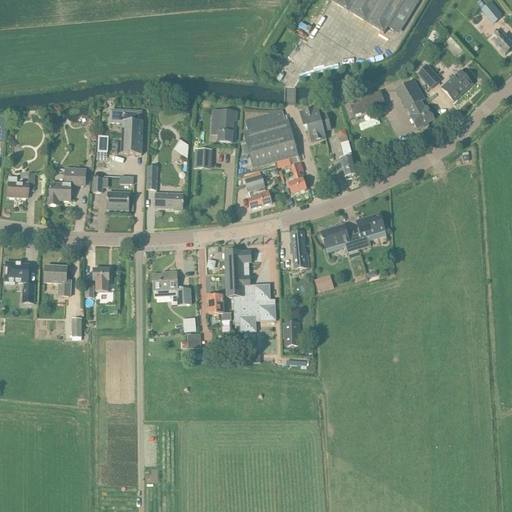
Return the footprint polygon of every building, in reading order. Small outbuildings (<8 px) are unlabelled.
[(405,0),(332,0),(331,3),(384,36),(405,0)] [(490,4),(482,11),(494,25),(501,18),(490,4)] [(494,44),(498,49),(505,56),(511,49),(511,45),(503,36),(503,37),(497,31),(494,34),(499,40),(494,44)] [(427,67),(418,75),(431,90),(440,82),(427,67)] [(461,72),(442,89),(454,103),(472,86),(461,72)] [(425,100),(420,91),(414,82),(395,93),(406,111),(407,110),(411,117),(410,118),(417,130),(434,120),(427,108),(425,110),(421,102),(425,100)] [(385,108),(380,92),(349,104),(344,106),(350,121),(385,108)] [(315,102),(317,108),(300,113),(304,127),(307,126),(311,142),(325,138),(324,133),(331,131),(324,107),(327,106),(325,99),(315,102)] [(123,125),(122,156),(142,157),(143,123),(141,123),(142,113),(111,111),(110,124),(123,125)] [(211,136),(218,136),(218,143),(232,144),(234,122),(236,122),(237,112),(213,111),(212,124),(211,136)] [(243,133),(244,133),(254,170),(298,158),(288,121),(285,121),(283,112),(244,123),(247,132),(243,133)] [(209,133),(197,132),(197,143),(208,144),(209,133)] [(98,137),(98,153),(102,153),(108,154),(109,137),(102,137),(98,137)] [(345,179),(357,175),(347,137),(339,139),(344,159),(340,161),(345,179)] [(12,150),(16,146),(11,139),(6,143),(12,150)] [(175,149),(181,153),(186,145),(180,141),(175,149)] [(196,152),(195,170),(208,171),(210,153),(196,152)] [(280,170),(292,166),(290,160),(278,164),(280,170)] [(292,168),(296,182),(289,185),(292,196),(306,191),(303,180),(301,181),(299,174),(303,172),(301,164),(292,168)] [(146,191),(157,192),(158,168),(147,168),(146,191)] [(51,185),(50,190),(50,200),(49,200),(48,206),(58,207),(59,201),(62,201),(62,202),(70,202),(71,184),(76,185),(76,186),(85,187),(86,177),(86,172),(66,171),(65,186),(51,185)] [(7,184),(7,189),(7,199),(27,200),(28,190),(34,190),(34,176),(28,176),(27,185),(7,184)] [(249,193),(265,188),(261,176),(245,181),(249,193)] [(120,178),(120,186),(133,186),(134,178),(120,178)] [(102,194),(102,180),(94,179),(94,194),(102,194)] [(272,205),(269,195),(268,192),(259,194),(260,197),(248,201),(251,211),(272,205)] [(130,195),(122,194),(108,194),(107,211),(129,212),(130,195)] [(155,210),(175,211),(176,213),(181,213),(182,211),(183,211),(183,206),(184,206),(184,204),(183,203),(183,196),(156,195),(155,210)] [(361,237),(354,239),(358,252),(371,248),(368,238),(385,233),(380,216),(371,218),(372,220),(367,222),(367,220),(357,223),(361,237)] [(346,255),(358,252),(354,239),(348,240),(344,227),(334,230),(335,232),(330,233),(329,231),(321,234),(328,255),(345,249),(346,255)] [(308,269),(307,265),(306,255),(305,255),(303,234),(291,235),(292,245),(291,245),(291,251),(293,251),(295,270),(308,269)] [(251,264),(251,263),(250,253),(241,253),(225,254),(227,299),(233,299),(234,325),(240,324),(240,334),(257,334),(256,323),(276,322),(275,301),(271,301),(270,286),(250,287),(249,264),(251,264)] [(5,264),(4,279),(14,279),(14,284),(23,284),(22,304),(34,305),(35,287),(28,287),(29,267),(21,266),(15,266),(15,264),(5,264)] [(46,268),(45,278),(45,284),(59,285),(58,297),(70,298),(71,282),(66,282),(67,269),(59,268),(59,270),(55,270),(55,268),(46,268)] [(109,270),(94,270),(94,280),(94,282),(95,282),(95,294),(108,294),(108,291),(108,283),(109,283),(109,270)] [(166,275),(153,276),(154,292),(155,299),(171,298),(171,307),(178,307),(191,306),(190,292),(189,292),(185,292),(177,292),(177,287),(176,273),(166,274),(166,275)] [(330,277),(314,281),(318,295),(334,290),(330,277)] [(94,285),(86,285),(86,299),(94,299),(94,285)] [(208,298),(208,304),(208,316),(216,316),(217,323),(231,322),(231,314),(223,315),(223,298),(214,299),(214,298),(208,298)] [(195,319),(183,321),(184,334),(196,333),(195,319)] [(82,339),(82,320),(72,320),(72,338),(82,339)] [(300,348),(299,323),(283,324),(285,348),(287,348),(300,348)] [(182,342),(182,351),(188,351),(191,350),(193,350),(194,355),(193,350),(201,349),(201,336),(188,337),(189,342),(182,342)] [(288,365),(307,367),(308,361),(289,358),(288,365)]
